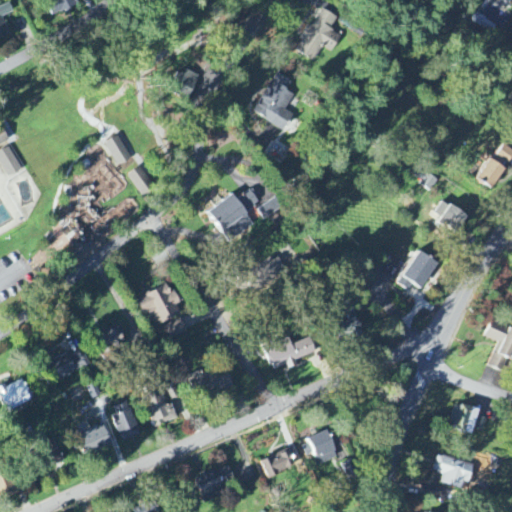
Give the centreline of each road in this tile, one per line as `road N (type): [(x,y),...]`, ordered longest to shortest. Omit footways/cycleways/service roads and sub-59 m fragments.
road 1 (residential): [(42,511),(439,343),(511,223)]
road 2 (residential): [(152,218),(187,188),(205,93),(267,0)]
road 3 (residential): [(277,411),(152,218)]
road 4 (residential): [(152,218),(0,333)]
road 5 (residential): [(386,511),(399,422),(439,343)]
